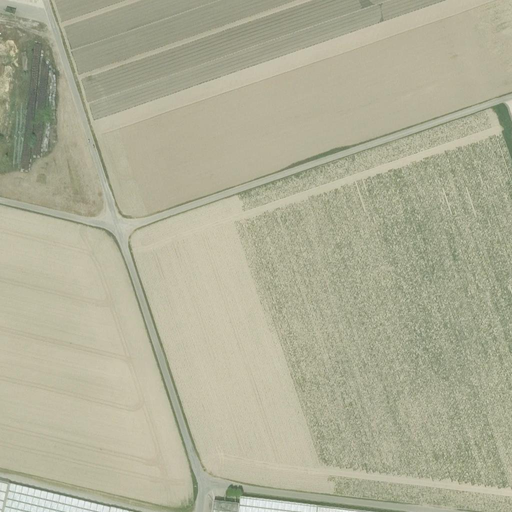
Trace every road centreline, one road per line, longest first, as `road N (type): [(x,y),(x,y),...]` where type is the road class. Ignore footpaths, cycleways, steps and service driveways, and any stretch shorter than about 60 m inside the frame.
road 1 (track): [(0,202),(119,231),(511,101)]
road 2 (track): [(200,486),(44,0)]
road 3 (track): [(200,486),(424,511)]
road 4 (track): [(144,511),(0,478)]
